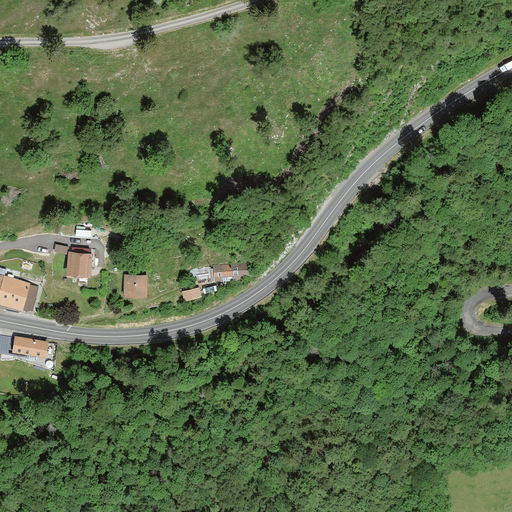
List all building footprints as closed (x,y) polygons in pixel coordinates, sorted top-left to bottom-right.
[(54,250),(68,253),(69,249),(69,245),(56,243),(54,250)] [(91,274),(92,268),(95,268),(96,253),(93,253),(93,251),(84,249),(77,249),(69,249),(68,253),(66,272),(76,272),(82,272),(91,274)] [(240,274),(250,274),(249,263),(214,265),(214,281),(240,279),(240,274)] [(23,307),(33,310),(39,286),(30,283),(31,281),(0,272),(0,301),(23,308),(23,307)] [(137,294),(147,295),(148,273),(137,272),(124,272),(124,295),(137,294)] [(184,300),(202,296),(200,288),(199,288),(199,286),(182,290),(184,300)] [(26,351),(46,354),(49,339),(15,334),(14,337),(0,334),(0,352),(12,355),(25,356),(26,351)]
